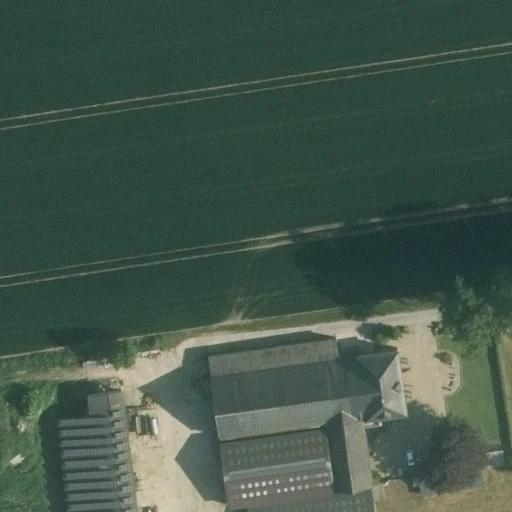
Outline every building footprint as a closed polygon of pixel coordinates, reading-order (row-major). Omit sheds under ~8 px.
[(375,511),(372,484),(362,416),(353,357),(338,359),(335,339),(209,356),(230,506),(247,503),(247,511),(375,511)] [(353,357),(362,416),(366,415),(366,417),(390,414),(392,416),(400,415),(401,412),(406,411),(397,349),(357,355),(357,356),(353,357)] [(95,399),(61,403),(73,511),(146,511),(131,374),(94,378),(95,399)] [(478,455),(480,467),(505,464),(504,448),(478,452),(478,455)] [(465,462),(431,467),(432,475),(434,493),(483,486),(480,467),(478,455),(465,457),(465,462)]
